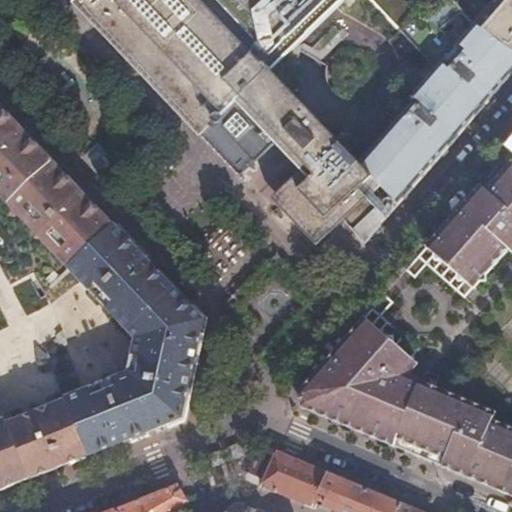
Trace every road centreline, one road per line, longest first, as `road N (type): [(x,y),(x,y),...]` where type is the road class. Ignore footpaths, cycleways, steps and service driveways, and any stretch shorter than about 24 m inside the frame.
road 1 (residential): [(474,511),(247,412)]
road 2 (residential): [(31,511),(191,447),(247,412)]
road 3 (residential): [(247,412),(383,256)]
road 4 (residential): [(383,256),(511,107)]
